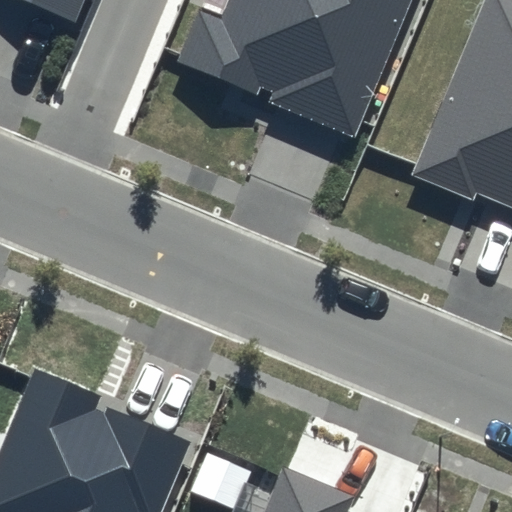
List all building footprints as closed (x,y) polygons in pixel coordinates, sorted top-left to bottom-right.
[(20,0),(78,22),(86,0),(20,0)] [(414,0),(229,0),(222,18),(199,8),(178,60),(257,93),(260,86),(272,91),(267,103),(356,140),(414,0)] [(511,0),(482,0),(410,177),(473,202),(476,194),(511,208),(511,0)] [(99,396),(34,370),(0,453),(0,511),(161,511),(191,440),(105,406),(103,411),(94,408),(99,396)] [(346,511),(353,496),(285,468),(266,511),(346,511)]
